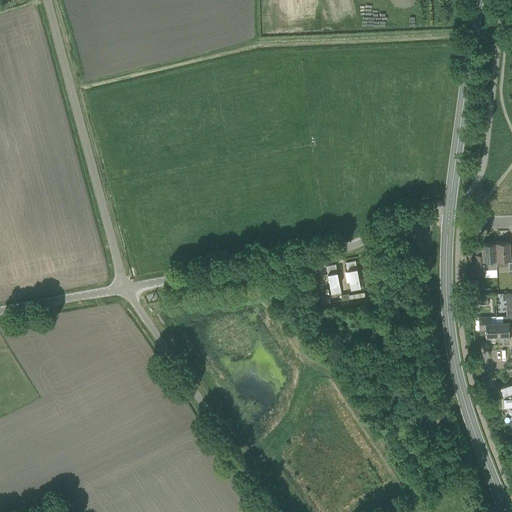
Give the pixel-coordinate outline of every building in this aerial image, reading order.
[(510,242),(495,243),(496,260),(496,266),(509,265),(509,273),(511,273),(511,257),(510,257),(510,242)] [(496,260),(495,243),(481,243),(482,255),(476,255),(477,275),(485,274),(484,269),(496,269),(496,266),(496,260)] [(355,261),(346,263),(351,290),(360,288),(355,261)] [(331,293),(341,292),(336,265),(326,266),(331,293)] [(478,294),(477,280),(469,280),(469,294),(478,294)] [(497,322),(497,316),(479,317),(479,330),(485,329),(486,342),(492,341),(492,340),(498,340),(497,322)] [(509,341),(509,326),(508,316),(503,316),(503,322),(497,322),(498,340),(503,340),(503,341),(509,341)] [(503,396),(504,405),(511,404),(511,383),(500,387),(503,395),(504,395),(504,396),(503,396)]
